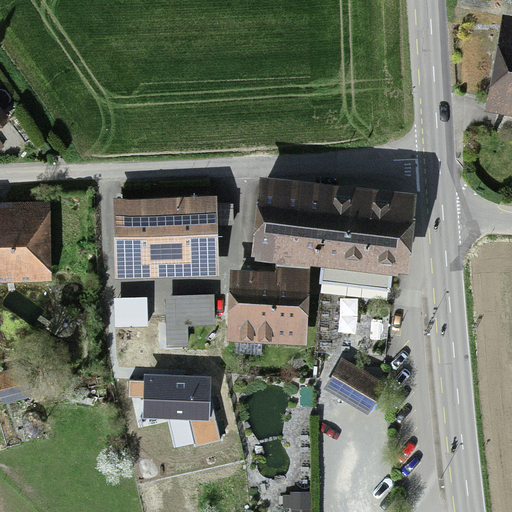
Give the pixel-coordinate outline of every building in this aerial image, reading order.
[(511,117),(511,15),(493,12),(475,111),(511,117)] [(263,185),(255,256),(322,264),(320,281),(396,290),(406,201),(263,185)] [(124,204),(126,261),(225,256),(222,200),(124,204)] [(0,269),(45,268),(43,207),(0,208),(0,269)] [(237,269),(234,338),(301,341),(304,272),(237,269)] [(172,278),(175,331),(194,330),(193,306),(219,305),(218,276),(172,278)] [(351,343),(331,378),(373,401),(392,366),(351,343)]
